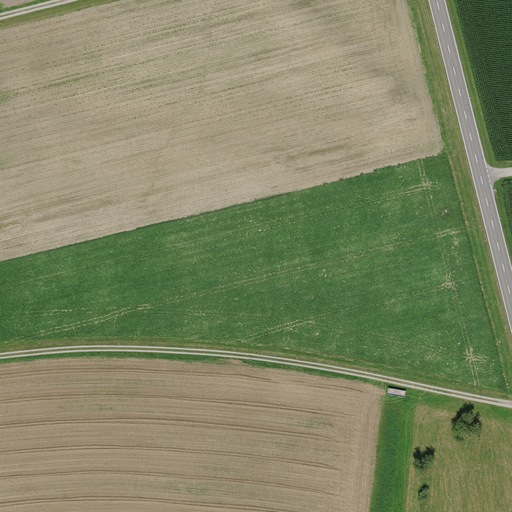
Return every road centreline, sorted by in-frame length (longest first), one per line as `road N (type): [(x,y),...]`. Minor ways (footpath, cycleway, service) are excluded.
road 1 (track): [(511,404),(217,353),(0,357)]
road 2 (secondary): [(511,300),(437,0)]
